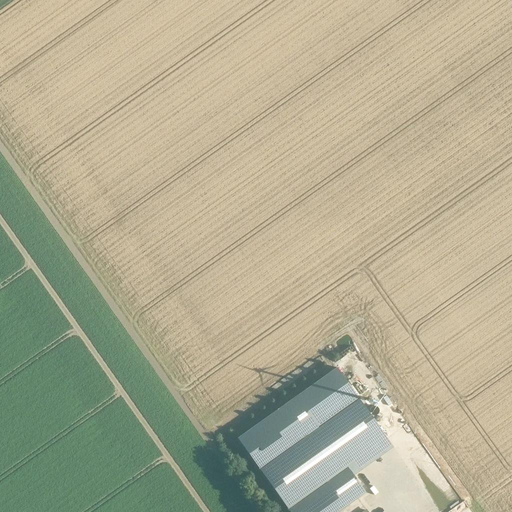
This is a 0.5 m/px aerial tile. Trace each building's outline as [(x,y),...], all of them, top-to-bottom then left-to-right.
[(336,368),(284,405),(306,435),(349,404),(352,408),(360,402),(357,399),(358,398),(336,368)] [(322,448),(303,457),(305,462),(322,479),(329,473),(341,467),(338,461),(345,457),(350,452),(348,449),(355,446),(358,443),(363,441),(361,438),(358,439),(354,432),(349,434),(354,443),(347,436),(346,437),(352,443),(353,445),(347,448),(344,445),(338,447),(330,456),(322,448)] [(293,435),(269,452),(270,455),(253,461),(254,463),(261,473),(265,471),(271,467),(269,465),(271,465),(266,459),(270,456),(273,464),(275,463),(279,460),(289,453),(302,449),(301,446),(310,439),(299,443),(293,435)] [(316,511),(355,511),(365,503),(346,484),(316,511)] [(300,511),(296,502),(285,507),(287,511),(300,511)]
